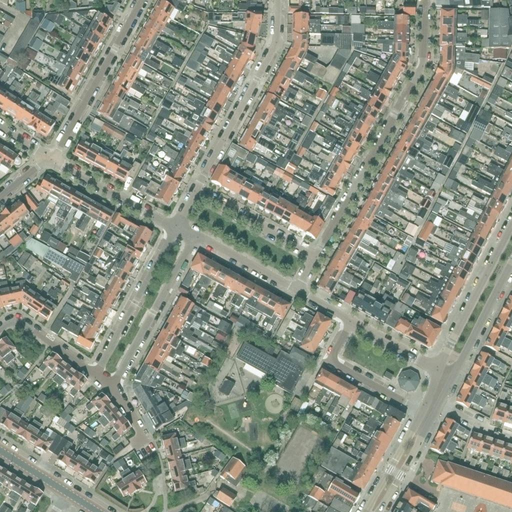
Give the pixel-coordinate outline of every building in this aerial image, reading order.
[(122,3),(117,0),(116,3),(110,14),(115,16),(122,3)] [(187,6),(182,5),(170,0),(167,6),(159,1),(157,6),(156,5),(153,10),(169,19),(174,10),(182,14),(187,6)] [(415,16),(415,6),(406,6),(406,1),(403,1),(403,8),(402,16),(415,16)] [(250,12),(250,6),(250,3),(246,3),(246,6),(239,6),(239,12),(247,13),(249,12),(250,12)] [(394,12),(394,16),(402,16),(403,8),(399,8),(399,12),(394,12)] [(174,34),(176,29),(166,24),(169,19),(153,10),(150,15),(151,16),(149,20),(174,34)] [(456,17),(456,12),(441,11),(441,13),(440,14),(440,16),(441,18),(441,21),(467,22),(467,17),(456,17)] [(507,11),(491,11),(490,11),(488,40),(488,49),(510,50),(511,47),(511,46),(511,18),(511,19),(508,19),(507,11)] [(40,25),(43,20),(44,17),(44,12),(32,12),(32,22),(40,25)] [(2,20),(11,25),(14,21),(5,15),(1,13),(0,14),(0,17),(3,19),(2,20)] [(70,23),(74,14),(57,16),(70,23)] [(110,26),(112,22),(98,14),(93,23),(108,32),(110,27),(110,26)] [(261,24),(261,14),(246,14),(245,19),(232,19),(232,24),(261,24)] [(45,21),(52,25),(55,19),(53,18),(53,16),(47,17),(45,21)] [(308,21),(308,16),(309,16),(293,16),(293,18),(292,19),(292,22),(293,23),(293,26),(320,26),(320,22),(308,21)] [(356,17),(351,17),(351,26),(360,26),(361,17),(356,17)] [(408,28),(409,18),(393,18),(393,24),(378,23),(378,28),(408,28)] [(174,34),(149,20),(147,24),(146,23),(143,28),(159,37),(161,32),(171,38),(174,34)] [(31,21),(27,29),(35,33),(40,25),(32,22),(31,21)] [(48,31),(52,25),(45,21),(41,27),(48,31)] [(478,22),(467,22),(441,21),(441,24),(439,25),(439,28),(441,29),(441,30),(455,30),(456,26),(478,27),(478,22)] [(105,37),(108,32),(93,23),(90,29),(84,26),(82,30),(102,40),(104,36),(105,37)] [(261,24),(232,24),(232,29),(244,29),(243,33),(258,37),(261,24)] [(319,36),(320,31),(320,26),(293,26),(293,29),(292,30),(292,33),(293,34),(293,35),(308,35),(319,36)] [(350,36),(353,36),(363,36),(364,36),(364,26),(360,26),(351,26),(351,28),(350,28),(350,36)] [(170,55),(172,51),(156,42),(159,37),(143,28),(140,33),(141,34),(139,38),(167,53),(170,55)] [(225,37),(226,32),(208,28),(219,33),(225,37)] [(350,36),(350,28),(342,28),(336,30),(336,36),(350,36)] [(408,38),(408,28),(378,28),(378,32),(393,32),(393,37),(408,38)] [(27,29),(24,34),(32,39),(35,33),(27,29)] [(97,50),(100,45),(99,45),(102,40),(82,30),(77,39),(82,42),(97,50)] [(455,35),(455,30),(441,30),(440,31),(439,32),(439,34),(440,35),(440,39),(466,40),(466,35),(455,35)] [(34,39),(38,41),(42,43),(47,36),(39,31),(34,39)] [(234,41),(225,37),(219,33),(217,37),(238,49),(236,53),(249,60),(250,61),(254,53),(234,41)] [(24,34),(21,39),(29,44),(32,39),(24,34)] [(254,50),(257,39),(235,34),(234,41),(254,53),(255,52),(253,51),(254,50)] [(295,45),(308,48),(308,35),(293,35),(293,44),(295,45)] [(205,44),(209,38),(203,36),(200,42),(205,44)] [(336,36),(335,36),(335,47),(334,47),(339,51),(350,51),(350,36),(336,36)] [(408,47),(408,38),(393,37),(393,42),(377,42),(377,46),(383,46),(408,47)] [(167,53),(139,38),(137,42),(136,42),(133,47),(149,55),(156,59),(158,54),(164,57),(167,53)] [(21,39),(18,44),(26,49),(29,44),(21,39)] [(33,50),(38,41),(34,39),(29,48),(33,50)] [(466,44),(466,40),(440,39),(440,42),(439,43),(439,46),(440,47),(440,48),(455,48),(455,44),(466,44)] [(95,55),(97,50),(82,42),(77,51),(91,59),(94,54),(95,55)] [(18,44),(15,49),(23,54),(26,49),(18,44)] [(306,55),(308,48),(295,45),(293,44),(293,45),(291,51),(306,55)] [(393,56),(408,56),(408,47),(383,46),(383,53),(393,55),(393,56)] [(157,72),(159,67),(146,60),(149,55),(133,47),(130,51),(131,52),(129,57),(144,65),(157,72)] [(233,58),(225,53),(226,52),(217,47),(215,52),(220,55),(244,69),(246,66),(247,66),(249,63),(248,61),(249,60),(236,53),(233,58)] [(91,59),(77,51),(72,48),(67,57),(87,68),(90,63),(89,63),(91,59)] [(479,60),(479,56),(464,54),(464,49),(455,48),(440,48),(440,58),(464,58),(479,60)] [(15,49),(11,54),(20,59),(23,54),(15,49)] [(33,62),(37,55),(27,49),(23,57),(33,62)] [(317,61),(306,55),(291,51),(285,61),(299,68),(303,60),(314,66),(315,64),(317,61)] [(350,51),(339,51),(336,55),(346,61),(349,55),(350,51)] [(196,63),(201,55),(194,52),(190,60),(196,63)] [(11,54),(9,60),(17,64),(20,59),(11,54)] [(87,68),(67,57),(61,54),(58,60),(64,63),(62,66),(81,77),(84,73),(87,68)] [(243,71),(244,69),(220,55),(218,59),(229,65),(227,69),(240,77),(241,76),(242,75),(244,72),(243,71)] [(346,61),(336,55),(333,61),(343,67),(346,61)] [(407,65),(408,56),(393,56),(393,58),(389,64),(403,73),(407,66),(407,65)] [(144,65),(129,57),(125,63),(124,62),(122,67),(137,76),(140,70),(150,75),(152,72),(143,67),(144,65)] [(347,65),(351,67),(352,67),(356,59),(352,57),(347,65)] [(25,72),(30,63),(22,58),(17,67),(25,72)] [(81,77),(62,66),(64,63),(58,60),(54,58),(51,64),(60,69),(57,76),(77,87),(80,82),(79,81),(81,77)] [(478,65),(479,60),(464,58),(440,58),(440,67),(454,67),(464,72),(465,63),(478,65)] [(181,70),(184,63),(180,60),(176,67),(181,70)] [(314,82),(306,78),(297,72),(299,68),(285,61),(285,62),(283,62),(282,64),(282,66),(281,69),(304,82),(305,81),(312,85),(314,82)] [(340,73),(343,67),(333,61),(330,67),(330,68),(340,73)] [(401,74),(388,66),(379,61),(377,65),(386,70),(383,74),(396,82),(397,81),(398,81),(400,79),(399,77),(401,74)] [(316,77),(321,68),(315,64),(314,66),(310,74),(316,77)] [(219,71),(214,68),(209,65),(207,69),(211,72),(236,85),(237,82),(238,83),(240,78),(240,77),(227,69),(221,66),(219,71)] [(351,67),(347,65),(342,73),(346,75),(347,75),(351,67)] [(146,92),(148,88),(134,81),(137,76),(122,67),(119,72),(120,73),(118,77),(142,90),(146,92)] [(330,67),(326,70),(327,73),(322,81),(332,87),(340,73),(330,68),(330,67)] [(464,72),(454,67),(440,67),(439,69),(435,75),(449,83),(456,87),(464,72)] [(326,70),(321,68),(316,77),(322,81),(327,73),(326,70)] [(511,76),(511,71),(510,70),(505,68),(501,77),(510,81),(511,76)] [(21,78),(23,73),(16,69),(13,73),(21,78)] [(302,86),(304,82),(281,69),(279,72),(278,72),(276,75),(277,76),(276,77),(290,84),(292,80),(302,86)] [(234,87),(236,85),(211,72),(209,75),(220,81),(218,86),(231,93),(232,92),(233,92),(235,88),(234,87)] [(342,83),(346,75),(342,73),(338,81),(342,83)] [(381,79),(372,74),(370,73),(368,76),(392,90),(394,86),(395,86),(396,84),(396,82),(383,74),(381,79)] [(456,97),(459,93),(447,87),(449,83),(435,75),(433,80),(432,83),(456,97)] [(74,92),(77,87),(57,76),(54,81),(49,78),(47,82),(52,84),(52,85),(71,96),(73,91),(74,92)] [(388,98),(392,92),(390,92),(392,90),(368,76),(366,80),(377,86),(374,91),(388,98)] [(489,91),(491,86),(472,76),(470,82),(489,91)] [(142,90),(118,77),(115,81),(114,80),(111,85),(127,94),(130,89),(143,97),(145,92),(142,90)] [(288,89),(290,84),(276,77),(276,78),(275,78),(273,81),(274,82),(272,85),(295,98),(298,94),(288,89)] [(491,85),(493,82),(484,77),(482,81),(491,85)] [(167,91),(171,83),(164,78),(162,81),(164,82),(161,88),(167,91)] [(495,87),(503,90),(507,82),(500,78),(495,87)] [(185,90),(189,85),(180,79),(176,84),(185,90)] [(210,87),(205,84),(196,79),(194,83),(203,88),(227,101),(228,99),(229,98),(231,95),(231,94),(231,93),(218,86),(212,83),(210,87)] [(338,91),(342,83),(338,81),(333,89),(338,91)] [(354,87),(360,89),(362,83),(356,81),(354,87)] [(0,108),(2,110),(10,96),(14,91),(18,84),(15,82),(7,94),(2,90),(0,92),(0,108)] [(458,98),(456,97),(432,83),(430,86),(429,87),(427,89),(428,91),(427,91),(445,101),(445,102),(448,98),(456,102),(458,98)] [(17,93),(22,86),(18,84),(14,91),(17,93)] [(137,112),(140,107),(125,98),(127,94),(111,85),(109,90),(110,91),(107,95),(129,107),(137,112)] [(295,98),(272,85),(270,88),(269,88),(267,92),(268,92),(267,93),(281,101),(287,104),(289,100),(293,102),(295,98)] [(503,91),(503,90),(495,87),(491,95),(492,95),(498,98),(499,99),(503,91)] [(225,104),(227,101),(203,88),(200,92),(211,98),(209,102),(222,109),(223,108),(224,108),(226,105),(225,104)] [(339,92),(338,91),(333,89),(329,97),(334,100),(339,92)] [(322,102),(326,94),(319,90),(315,98),(322,102)] [(388,98),(374,91),(372,95),(363,90),(361,94),(383,106),(384,103),(385,103),(388,98)] [(451,115),(453,111),(443,105),(445,101),(427,91),(427,92),(425,93),(424,95),(425,97),(423,100),(445,112),(451,115)] [(35,97),(36,95),(32,93),(24,105),(19,102),(10,116),(14,119),(15,118),(20,121),(28,107),(31,103),(35,97)] [(381,109),(383,106),(361,94),(359,97),(368,102),(365,107),(378,114),(379,113),(380,113),(382,111),(381,109)] [(129,107),(107,95),(105,99),(104,99),(101,103),(117,112),(120,107),(126,111),(129,107)] [(166,100),(171,103),(174,98),(169,95),(166,100)] [(292,121),(294,117),(277,107),(280,102),(267,95),(266,96),(264,96),(263,100),(263,101),(262,104),(286,117),(292,121)] [(494,107),(498,98),(492,95),(487,103),(494,107)] [(10,116),(19,102),(10,96),(2,110),(6,113),(6,114),(10,116)] [(66,109),(70,104),(60,97),(58,100),(52,109),(49,113),(46,119),(36,133),(37,133),(37,132),(46,138),(55,124),(50,122),(61,106),(66,109)] [(335,101),(334,100),(329,97),(324,105),(329,108),(331,109),(335,101)] [(316,107),(319,102),(313,98),(309,103),(316,107)] [(480,108),(484,101),(478,98),(474,105),(480,108)] [(173,104),(171,103),(166,100),(161,107),(163,108),(163,109),(169,112),(173,104)] [(222,109),(209,102),(207,106),(196,100),(194,104),(218,117),(219,115),(220,115),(222,112),(222,110),(222,109)] [(442,116),(445,112),(423,100),(421,103),(420,103),(418,105),(419,107),(418,108),(431,115),(433,111),(442,116)] [(194,104),(189,101),(186,105),(196,111),(194,115),(213,126),(214,125),(215,124),(217,121),(217,120),(218,117),(194,104)] [(122,127),(124,123),(121,122),(124,116),(117,112),(101,103),(99,108),(100,109),(97,113),(122,127)] [(464,112),(468,114),(475,118),(480,110),(468,103),(464,112)] [(284,121),(286,117),(262,104),(260,107),(259,107),(257,110),(258,111),(257,112),(270,119),(280,125),(283,120),(284,121)] [(360,104),(358,108),(350,104),(348,108),(374,122),(375,119),(377,118),(378,116),(378,115),(378,114),(365,107),(360,104)] [(325,115),(329,108),(324,105),(320,113),(324,116),(324,115),(325,115)] [(348,108),(344,106),(342,110),(351,115),(349,119),(351,120),(369,130),(369,129),(371,129),(372,127),(372,125),(374,122),(348,108)] [(28,127),(37,113),(28,107),(20,121),(28,126),(27,127),(28,127)] [(312,119),(317,110),(312,107),(307,116),(312,119)] [(172,114),(169,112),(163,109),(159,117),(165,120),(168,121),(172,114)] [(438,122),(430,117),(417,110),(417,111),(415,111),(414,114),(414,115),(413,118),(434,130),(436,126),(438,122)] [(46,119),(49,113),(46,111),(45,111),(42,116),(37,113),(28,127),(36,133),(46,119)] [(487,114),(483,112),(481,111),(477,119),(488,125),(492,116),(487,114)] [(268,124),(270,119),(257,112),(256,113),(255,113),(253,117),(254,118),(252,121),(276,134),(278,130),(268,124)] [(319,123),(324,116),(320,113),(315,121),(319,123)] [(190,119),(187,118),(181,114),(179,118),(186,121),(208,134),(209,134),(213,126),(194,115),(193,115),(190,119)] [(471,127),(475,118),(468,114),(464,123),(471,126),(471,127)] [(145,122),(151,125),(154,117),(149,115),(145,122)] [(160,128),(165,120),(159,117),(154,125),(158,127),(160,128)] [(307,128),(312,120),(306,117),(301,125),(307,128)] [(432,134),(434,130),(413,118),(411,121),(410,121),(408,124),(409,125),(408,126),(426,136),(428,132),(432,134)] [(102,129),(104,125),(95,119),(92,124),(102,129)] [(349,125),(345,122),(338,119),(336,122),(364,138),(366,135),(368,135),(369,133),(369,131),(369,130),(351,120),(349,125)] [(484,133),(488,125),(477,119),(473,127),(475,128),(484,133)] [(207,137),(208,134),(186,121),(183,125),(194,131),(191,135),(205,143),(208,138),(207,137)] [(274,138),(276,134),(252,121),(251,123),(249,124),(248,127),(248,128),(248,129),(261,136),(263,132),(274,138)] [(471,126),(464,123),(462,121),(458,130),(467,135),(471,126)] [(360,147),(361,145),(362,145),(364,143),(363,141),(364,138),(336,122),(334,126),(343,131),(340,135),(347,139),(360,147)] [(309,131),(309,132),(314,134),(318,126),(314,123),(309,131)] [(111,136),(114,130),(105,124),(104,125),(102,129),(101,130),(111,136)] [(155,134),(158,127),(154,125),(149,134),(154,136),(155,134)] [(424,140),(426,136),(408,126),(408,127),(407,126),(404,130),(405,131),(404,134),(430,149),(432,145),(424,140)] [(479,143),(484,133),(475,128),(469,139),(476,142),(479,143)] [(274,154),(275,151),(274,150),(258,141),(261,136),(248,129),(247,130),(246,130),(244,133),(245,135),(243,137),(267,151),(274,154)] [(114,130),(111,136),(121,142),(124,135),(114,130)] [(461,145),(466,137),(452,130),(448,138),(461,145)] [(317,136),(314,134),(309,132),(305,140),(312,144),(317,136)] [(511,136),(504,133),(502,137),(511,141),(511,142),(510,147),(511,147),(511,136)] [(155,137),(154,136),(149,134),(146,139),(152,142),(155,137)] [(205,143),(191,135),(189,140),(178,134),(176,138),(199,150),(201,147),(202,147),(205,143)] [(302,137),(296,134),(295,134),(291,142),(297,146),(302,137)] [(427,153),(430,149),(404,134),(402,137),(401,138),(399,140),(400,141),(399,142),(418,153),(421,149),(427,153)] [(132,145),(135,139),(128,135),(125,141),(132,145)] [(339,143),(335,141),(327,136),(325,140),(354,157),(356,154),(358,153),(359,151),(358,150),(359,148),(341,139),(339,143)] [(84,162),(92,147),(87,144),(90,140),(84,137),(74,155),(73,155),(79,158),(79,159),(84,162)] [(267,151),(243,137),(242,140),(240,141),(238,144),(239,145),(238,146),(251,153),(254,148),(265,154),(267,151)] [(197,154),(199,150),(176,138),(174,141),(185,147),(182,152),(196,159),(199,154),(197,154)] [(474,145),(476,142),(469,139),(465,146),(470,149),(473,144),(474,145)] [(94,166),(102,153),(108,142),(104,140),(98,151),(92,147),(84,162),(89,165),(89,164),(94,166)] [(308,152),(312,144),(305,140),(300,148),(306,151),(308,152)] [(351,165),(354,160),(353,160),(354,157),(325,140),(323,144),(330,148),(328,153),(330,154),(337,157),(351,165)] [(293,154),(297,146),(291,142),(286,151),(288,152),(293,154)] [(416,157),(418,153),(399,142),(399,143),(397,144),(396,146),(396,147),(395,150),(418,164),(420,160),(416,157)] [(167,143),(165,148),(173,152),(176,147),(167,143)] [(457,153),(461,147),(455,144),(451,150),(457,153)] [(229,172),(231,170),(233,164),(237,158),(241,150),(232,145),(211,183),(221,188),(221,187),(229,172)] [(154,157),(159,149),(154,146),(149,155),(154,157)] [(473,151),(470,149),(465,146),(461,155),(469,159),(473,151)] [(0,147),(0,166),(10,151),(5,148),(5,150),(0,147)] [(301,159),(306,151),(300,148),(296,156),(301,159)] [(511,155),(503,150),(497,148),(495,152),(511,160),(511,155)] [(196,159),(182,152),(180,156),(170,150),(168,154),(190,166),(192,163),(193,164),(196,159)] [(244,162),(248,154),(241,150),(237,158),(244,162)] [(425,168),(418,164),(395,150),(393,154),(391,154),(390,156),(391,158),(390,159),(407,168),(412,171),(414,167),(423,172),(425,168)] [(18,158),(14,155),(15,154),(10,151),(0,166),(9,172),(14,164),(16,165),(17,166),(19,165),(20,165),(21,163),(20,162),(19,160),(17,159),(18,158)] [(114,178),(122,164),(125,158),(128,153),(124,151),(120,157),(114,154),(112,158),(104,173),(109,176),(109,175),(114,178)] [(453,160),(457,155),(451,151),(447,156),(453,160)] [(294,155),(293,154),(288,152),(284,160),(285,161),(289,163),(294,155)] [(511,160),(495,152),(493,156),(508,164),(506,168),(511,170),(511,160)] [(104,173),(112,158),(102,153),(94,166),(99,169),(99,170),(104,173)] [(189,170),(190,166),(168,154),(166,158),(170,160),(168,165),(173,168),(187,175),(190,170),(189,170)] [(253,166),(257,158),(250,154),(246,162),(253,166)] [(351,165),(337,157),(330,154),(328,158),(320,154),(318,158),(324,161),(345,173),(346,171),(347,171),(351,165)] [(301,159),(296,156),(294,155),(289,163),(297,168),(298,168),(303,160),(301,159)] [(469,159),(461,155),(456,163),(465,167),(469,159)] [(442,166),(449,170),(454,162),(447,158),(446,159),(443,157),(439,164),(442,166)] [(405,172),(407,168),(390,159),(388,160),(387,162),(387,163),(386,167),(407,179),(411,181),(413,177),(405,172)] [(265,170),(266,168),(265,168),(267,164),(260,160),(258,163),(263,166),(261,170),(264,171),(265,170)] [(285,161),(281,169),(285,171),(289,163),(285,161)] [(343,176),(345,173),(324,161),(319,169),(320,170),(328,174),(340,181),(341,180),(343,180),(344,177),(343,176)] [(293,176),(297,168),(289,163),(285,171),(293,176)] [(465,168),(465,167),(456,163),(452,171),(453,172),(457,174),(461,176),(465,168)] [(133,180),(140,167),(135,164),(132,169),(122,164),(114,178),(119,180),(119,181),(124,184),(124,183),(125,184),(125,183),(128,177),(133,180)] [(268,164),(266,168),(265,170),(273,175),(276,169),(268,164)] [(187,175),(173,168),(168,165),(166,169),(161,167),(159,170),(182,183),(183,179),(185,180),(187,175)] [(504,172),(494,167),(490,165),(488,169),(511,181),(511,170),(506,168),(504,172)] [(449,170),(442,166),(441,166),(439,168),(443,170),(441,174),(446,177),(449,170)] [(405,183),(407,179),(386,167),(384,170),(382,170),(381,172),(382,174),(381,175),(394,182),(400,185),(402,181),(405,183)] [(276,169),(273,175),(282,179),(285,173),(276,169)] [(511,191),(511,190),(511,181),(488,169),(486,173),(494,177),(492,181),(511,191)] [(182,183),(159,170),(158,170),(156,173),(167,180),(165,184),(177,191),(182,183)] [(230,192),(238,177),(232,174),(234,171),(231,170),(229,172),(221,187),(225,189),(225,190),(228,192),(229,191),(230,192)] [(340,181),(328,174),(320,170),(318,174),(312,171),(310,175),(314,177),(336,189),(338,186),(339,186),(341,183),(340,182),(340,181)] [(251,174),(247,171),(246,173),(245,172),(243,175),(244,176),(242,179),(238,177),(230,192),(231,193),(233,195),(234,194),(238,196),(251,174)] [(453,182),(457,174),(453,172),(448,180),(453,182)] [(290,184),(293,178),(285,173),(282,179),(290,184)] [(247,201),(255,187),(259,181),(253,178),(254,175),(251,174),(238,196),(243,199),(243,200),(246,202),(247,201)] [(332,198),(336,192),(335,191),(336,189),(314,177),(310,175),(308,178),(316,183),(314,187),(332,198)] [(412,204),(414,200),(412,199),(397,190),(400,185),(394,182),(381,175),(380,176),(378,176),(376,179),(378,181),(376,184),(405,200),(412,204)] [(434,183),(440,187),(445,179),(438,175),(434,183)] [(52,178),(51,179),(47,177),(42,186),(39,185),(35,190),(43,194),(43,193),(49,197),(57,182),(56,182),(57,181),(52,178)] [(293,178),(290,184),(289,186),(297,191),(300,187),(302,183),(293,178)] [(143,183),(137,179),(136,179),(131,188),(138,192),(143,183)] [(457,184),(453,182),(448,180),(444,188),(453,192),(457,184)] [(490,185),(486,183),(479,180),(477,184),(507,199),(509,196),(510,197),(511,192),(511,191),(492,181),(490,185)] [(265,189),(268,184),(264,181),(260,189),(255,187),(247,201),(248,202),(248,203),(251,204),(252,204),(256,206),(265,189)] [(49,197),(44,205),(38,217),(40,220),(50,203),(56,206),(67,187),(62,184),(61,185),(57,182),(49,197)] [(177,191),(165,184),(162,189),(151,182),(149,186),(172,199),(174,195),(176,194),(177,192),(177,191)] [(503,208),(503,207),(505,206),(506,204),(506,202),(507,199),(477,184),(473,182),(471,186),(491,197),(489,201),(503,208)] [(308,191),(310,188),(302,183),(300,187),(308,191)] [(436,195),(440,187),(434,183),(429,191),(436,195)] [(402,209),(404,205),(402,204),(405,200),(376,184),(375,185),(373,185),(372,188),(373,189),(371,192),(400,208),(402,209)] [(170,201),(172,199),(149,186),(144,194),(167,207),(168,206),(169,207),(172,202),(170,201)] [(436,195),(429,191),(420,186),(419,189),(424,192),(423,195),(426,197),(424,200),(432,204),(436,195)] [(61,220),(76,193),(71,190),(72,189),(67,187),(56,206),(55,207),(61,210),(56,218),(61,220)] [(316,196),(319,192),(310,188),(308,191),(316,196)] [(264,211),(272,196),(267,193),(268,190),(265,189),(256,206),(260,208),(260,210),(263,211),(264,210),(264,211)] [(440,196),(448,200),(451,202),(454,196),(443,190),(440,196)] [(400,208),(371,192),(370,195),(368,195),(366,198),(367,199),(367,200),(386,211),(388,206),(398,212),(400,208)] [(81,194),(80,195),(76,193),(61,220),(64,222),(72,209),(77,212),(86,197),(81,194)] [(273,215),(284,195),(280,193),(277,199),(272,196),(264,211),(265,211),(265,212),(268,214),(269,213),(273,215)] [(304,211),(307,207),(305,206),(311,195),(307,193),(304,198),(290,225),(293,227),(294,228),(296,230),(297,229),(298,229),(306,215),(302,212),(303,210),(304,211)] [(38,217),(44,205),(42,204),(38,207),(29,195),(24,199),(38,217)] [(281,220),(289,205),(285,203),(288,198),(284,195),(273,215),(276,217),(277,219),(279,220),(281,220)] [(315,240),(336,202),(323,195),(320,201),(324,203),(322,207),(315,219),(306,235),(315,240)] [(290,225),(304,198),(300,196),(293,208),(289,205),(281,220),(282,220),(282,222),(285,223),(286,223),(290,225)] [(444,207),(448,200),(440,196),(436,204),(441,207),(447,210),(447,209),(444,207)] [(503,208),(489,201),(487,205),(478,200),(477,200),(469,196),(468,200),(470,201),(499,216),(500,213),(501,213),(504,209),(503,208)] [(95,203),(90,201),(91,200),(86,197),(77,212),(83,215),(75,229),(79,231),(81,228),(84,223),(95,203)] [(393,215),(386,211),(367,200),(365,203),(363,203),(362,206),(363,207),(361,211),(374,218),(375,216),(381,220),(384,215),(390,219),(393,215)] [(432,204),(424,200),(419,207),(427,212),(432,204)] [(497,219),(499,216),(470,201),(466,209),(474,213),(495,224),(495,223),(497,223),(498,220),(497,219)] [(9,209),(20,223),(29,215),(19,203),(11,210),(10,209),(9,209)] [(100,206),(95,203),(84,223),(87,225),(90,220),(96,223),(105,208),(100,205),(100,206)] [(441,207),(436,204),(435,204),(431,213),(436,215),(441,207)] [(315,219),(322,207),(317,205),(310,217),(306,215),(298,229),(299,230),(299,231),(301,232),(303,232),(306,234),(306,235),(315,219)] [(405,205),(403,209),(411,214),(413,210),(405,205)] [(424,218),(427,212),(419,207),(418,206),(414,212),(424,218)] [(114,214),(109,211),(110,210),(105,208),(96,223),(103,226),(97,237),(101,239),(114,214)] [(12,229),(20,223),(9,209),(1,216),(12,229)] [(372,223),(374,218),(361,211),(360,212),(358,212),(357,215),(358,216),(356,219),(370,227),(385,235),(387,232),(381,229),(381,228),(372,223)] [(472,217),(469,216),(461,212),(459,216),(467,220),(490,232),(492,229),(493,230),(495,225),(494,225),(495,224),(474,213),(472,217)] [(152,235),(121,217),(116,215),(111,224),(117,228),(120,222),(130,227),(126,233),(147,244),(152,235)] [(432,226),(436,218),(431,215),(426,223),(432,226)] [(0,231),(4,236),(12,229),(1,216),(0,216),(0,231)] [(419,227),(422,221),(417,218),(414,224),(419,227)] [(367,231),(370,227),(356,219),(355,220),(353,221),(352,223),(353,225),(351,228),(378,243),(382,245),(384,241),(367,231)] [(488,240),(490,236),(489,235),(490,232),(467,220),(465,225),(475,229),(473,233),(474,234),(473,235),(486,241),(487,240),(488,240)] [(426,223),(422,231),(429,235),(434,227),(432,226),(426,223)] [(414,238),(418,229),(409,224),(404,233),(414,238)] [(34,226),(29,233),(33,236),(38,229),(34,226)] [(376,247),(378,243),(351,228),(350,230),(348,230),(346,233),(347,235),(347,236),(360,243),(368,248),(370,243),(376,247)] [(147,244),(126,233),(119,229),(116,233),(132,241),(129,245),(143,253),(144,253),(145,250),(145,248),(147,244)] [(465,237),(455,232),(453,237),(481,251),(483,248),(484,248),(486,244),(485,243),(486,241),(473,235),(473,236),(467,233),(465,237)] [(32,237),(29,233),(22,239),(25,243),(32,237)] [(102,241),(106,243),(107,244),(112,236),(106,233),(102,241)] [(418,239),(425,243),(428,237),(421,233),(418,239)] [(368,248),(360,243),(347,236),(345,239),(343,239),(342,241),(343,243),(342,244),(356,252),(358,247),(375,257),(377,253),(368,248)] [(409,248),(413,240),(407,236),(404,241),(405,241),(403,245),(409,248)] [(480,254),(481,251),(453,237),(451,241),(460,246),(458,250),(463,252),(477,259),(477,258),(478,259),(481,254),(480,254)] [(12,246),(16,250),(24,244),(20,239),(14,245),(12,246)] [(66,258),(64,257),(31,239),(30,240),(22,247),(43,259),(41,262),(50,267),(52,264),(71,275),(68,280),(75,284),(82,272),(86,265),(76,259),(68,255),(66,258)] [(422,249),(425,243),(418,239),(415,245),(422,249)] [(54,249),(56,245),(49,241),(47,245),(54,249)] [(143,253),(129,245),(127,249),(112,241),(110,245),(138,261),(143,253)] [(110,245),(107,244),(106,243),(104,247),(123,257),(121,262),(135,270),(138,265),(137,264),(138,261),(110,245)] [(66,256),(68,251),(66,250),(67,248),(60,244),(56,251),(66,256)] [(353,256),(356,252),(342,244),(341,246),(340,246),(339,248),(339,249),(337,253),(369,271),(374,262),(370,260),(367,265),(362,262),(353,256)] [(7,257),(16,250),(12,246),(10,248),(4,253),(7,257)] [(463,252),(458,250),(453,247),(449,255),(473,267),(474,264),(476,264),(477,261),(477,260),(477,259),(463,252)] [(76,257),(79,252),(70,248),(68,252),(76,257)] [(408,255),(415,259),(418,252),(411,248),(408,255)] [(93,257),(97,259),(99,260),(103,252),(97,249),(93,257)] [(86,265),(86,264),(90,258),(80,252),(76,259),(86,265)] [(28,272),(36,261),(25,253),(17,264),(28,272)] [(367,275),(369,271),(337,253),(335,256),(334,256),(333,259),(333,260),(333,261),(346,269),(348,264),(367,275)] [(396,263),(400,266),(404,257),(397,253),(392,261),(396,263)] [(473,267),(449,255),(445,254),(443,258),(452,262),(450,266),(468,276),(469,275),(471,274),(472,272),(471,270),(473,267)] [(417,260),(415,259),(408,255),(405,261),(414,265),(417,260)] [(199,274),(206,261),(198,256),(182,286),(188,289),(192,282),(190,281),(195,272),(199,274)] [(92,267),(97,259),(93,257),(88,265),(92,267)] [(113,263),(103,258),(101,262),(130,277),(131,274),(132,274),(135,270),(121,262),(116,259),(113,263)] [(211,262),(208,260),(207,261),(206,261),(199,274),(203,277),(198,286),(197,286),(189,299),(194,302),(196,298),(202,288),(214,265),(211,263),(211,262)] [(344,273),(346,269),(333,261),(332,262),(331,262),(329,265),(330,266),(328,269),(360,287),(362,283),(344,273)] [(126,286),(129,281),(128,281),(130,277),(101,262),(99,265),(109,271),(107,275),(126,286)] [(402,267),(400,266),(396,263),(391,272),(397,275),(402,267)] [(92,267),(88,265),(86,264),(86,265),(82,272),(88,275),(92,267)] [(401,272),(409,276),(411,277),(415,269),(406,264),(401,272)] [(219,267),(218,267),(214,265),(202,288),(206,291),(211,281),(215,284),(223,270),(222,269),(222,268),(219,267)] [(378,274),(381,269),(375,265),(371,271),(378,274)] [(468,276),(450,266),(447,265),(445,269),(437,265),(435,269),(441,272),(464,284),(466,281),(468,280),(469,278),(468,276)] [(357,291),(360,287),(328,269),(326,273),(325,273),(323,275),(324,277),(323,278),(337,285),(339,281),(357,291)] [(231,274),(228,273),(228,271),(225,270),(224,270),(223,270),(215,284),(219,286),(212,298),(217,300),(218,298),(231,274)] [(406,282),(409,276),(401,272),(399,278),(406,282)] [(460,292),(461,291),(462,291),(463,288),(463,287),(464,284),(441,272),(439,276),(444,279),(442,283),(446,285),(460,292)] [(104,279),(94,274),(92,278),(121,293),(122,290),(123,291),(126,286),(107,275),(104,279)] [(236,276),(234,276),(231,274),(218,298),(222,300),(228,290),(232,293),(239,279),(238,277),(236,276)] [(396,277),(391,274),(389,279),(396,283),(398,280),(395,278),(396,277)] [(121,293),(92,278),(90,277),(87,282),(95,286),(96,284),(105,290),(103,294),(117,302),(120,297),(119,297),(121,293)] [(331,296),(337,285),(323,278),(320,283),(319,283),(318,285),(318,287),(317,288),(331,296)] [(248,284),(244,282),(244,280),(241,279),(240,280),(239,279),(232,293),(236,295),(231,305),(235,307),(248,284)] [(408,285),(398,280),(396,283),(396,285),(405,290),(408,285)] [(21,304),(24,287),(25,281),(15,284),(16,288),(8,290),(12,306),(21,304)] [(368,316),(372,308),(375,302),(371,300),(380,284),(376,281),(372,288),(361,308),(359,311),(368,316)] [(446,285),(442,283),(439,281),(437,285),(430,282),(428,286),(456,300),(458,297),(458,298),(461,293),(460,293),(460,292),(446,285)] [(0,284),(0,301),(3,308),(12,306),(8,290),(7,283),(0,284)] [(359,311),(361,308),(372,288),(364,283),(351,307),(359,311)] [(252,285),(251,286),(248,284),(235,307),(239,309),(244,300),(248,302),(256,288),(255,288),(255,286),(252,285)] [(454,307),(455,305),(454,304),(456,300),(428,286),(426,290),(433,294),(431,298),(452,309),(453,307),(454,307)] [(30,310),(39,297),(24,287),(21,304),(30,310)] [(186,297),(189,292),(181,287),(178,293),(186,297)] [(264,293),(261,291),(261,290),(258,288),(257,289),(256,288),(248,302),(246,306),(250,308),(247,314),(251,316),(264,293)] [(101,298),(86,290),(83,289),(81,293),(84,294),(110,308),(112,309),(113,306),(114,307),(117,302),(103,294),(101,298)] [(376,320),(389,297),(392,292),(388,289),(379,305),(375,302),(372,308),(368,316),(376,320)] [(47,322),(56,308),(52,305),(59,294),(55,291),(54,292),(51,297),(38,316),(47,322)] [(269,294),(268,295),(264,293),(251,316),(255,318),(261,309),(265,311),(273,297),(272,297),(272,296),(269,294)] [(349,306),(354,296),(349,293),(344,303),(349,306)] [(112,309),(110,308),(84,294),(81,298),(96,306),(94,310),(108,318),(111,313),(110,313),(112,309)] [(30,310),(38,316),(51,297),(47,295),(43,300),(39,297),(30,310)] [(406,305),(410,297),(405,295),(400,302),(406,305)] [(429,302),(426,301),(417,296),(415,300),(422,304),(448,317),(449,314),(451,313),(452,311),(451,310),(452,309),(431,298),(429,302)] [(73,307),(77,301),(71,297),(67,304),(73,307)] [(281,302),(278,300),(277,299),(275,297),(273,298),(273,297),(265,311),(269,314),(262,328),(266,330),(268,325),(281,302)] [(387,309),(388,308),(393,299),(389,297),(376,320),(384,325),(385,325),(392,312),(387,309)] [(198,308),(195,307),(181,299),(180,300),(177,304),(178,304),(176,308),(177,308),(206,324),(208,320),(198,315),(200,310),(198,308)] [(211,311),(214,305),(209,302),(206,308),(211,311)] [(286,303),(284,304),(281,302),(268,325),(272,327),(277,318),(282,320),(290,307),(288,306),(288,305),(286,303)] [(443,325),(444,324),(445,323),(447,321),(446,319),(448,317),(422,304),(420,308),(427,311),(425,316),(443,325)] [(219,315),(222,311),(223,309),(214,305),(211,311),(219,316),(219,315)] [(92,315),(81,308),(77,306),(75,310),(80,313),(103,326),(104,322),(105,323),(108,318),(94,310),(92,315)] [(511,311),(505,307),(500,317),(511,323),(511,311)] [(206,324),(177,308),(176,308),(174,311),(173,312),(172,314),(172,315),(172,316),(191,327),(194,323),(204,328),(206,324)] [(438,337),(440,333),(439,332),(440,331),(442,327),(407,308),(402,317),(413,323),(412,324),(418,326),(416,331),(435,341),(437,337),(438,337)] [(285,319),(290,322),(295,314),(290,311),(285,319)] [(61,323),(66,316),(61,313),(56,321),(61,323)] [(80,313),(78,317),(82,319),(80,324),(99,334),(102,330),(101,329),(103,326),(80,313)] [(317,315),(315,320),(305,314),(303,318),(326,331),(328,328),(329,328),(330,326),(330,324),(331,323),(317,315)] [(197,341),(199,337),(189,331),(191,327),(172,316),(171,317),(170,317),(169,320),(169,321),(167,324),(197,341)] [(236,325),(238,320),(232,316),(229,322),(236,325)] [(402,317),(395,330),(405,336),(420,345),(428,349),(431,349),(431,348),(432,348),(435,342),(434,342),(435,341),(416,331),(418,326),(412,324),(413,323),(402,317)] [(511,323),(500,317),(495,327),(507,333),(510,328),(511,328),(511,323)] [(324,335),(326,331),(303,318),(301,322),(310,328),(308,332),(321,339),(322,339),(323,339),(325,335),(324,335)] [(286,330),(290,322),(285,319),(281,327),(286,330)] [(238,320),(236,325),(235,326),(243,331),(247,325),(238,320)] [(66,326),(61,323),(56,321),(50,332),(57,336),(61,329),(79,339),(76,343),(90,351),(95,342),(94,342),(66,326)] [(68,323),(66,326),(94,342),(96,339),(99,334),(80,324),(77,328),(68,323)] [(195,344),(197,341),(167,324),(165,328),(164,328),(163,331),(163,332),(162,333),(177,340),(179,336),(195,344)] [(228,335),(233,327),(227,324),(222,332),(228,335)] [(252,335),(254,331),(246,327),(244,331),(252,335)] [(282,338),(286,330),(281,327),(276,335),(282,338)] [(511,348),(511,342),(504,339),(507,333),(495,327),(490,337),(509,347),(511,348)] [(308,332),(301,328),(299,332),(296,330),(294,334),(317,347),(318,344),(320,345),(322,341),(321,340),(321,339),(308,332)] [(261,338),(264,333),(257,330),(254,335),(261,338)] [(215,340),(223,344),(227,336),(220,332),(215,340)] [(187,357),(190,353),(180,348),(183,344),(177,340),(162,333),(162,334),(161,334),(159,336),(160,338),(158,341),(187,357)] [(315,350),(317,347),(294,334),(292,338),(301,344),(299,348),(312,356),(313,354),(314,354),(316,352),(315,350)] [(511,348),(509,347),(490,337),(485,347),(497,353),(500,347),(511,353),(511,348)] [(10,354),(15,350),(6,339),(0,343),(0,349),(11,363),(14,360),(10,354)] [(220,350),(223,344),(215,340),(212,346),(220,350)] [(185,361),(187,357),(158,341),(156,344),(155,345),(153,347),(154,348),(153,349),(168,357),(175,361),(177,357),(185,361)] [(245,345),(245,344),(236,359),(237,360),(237,359),(277,381),(274,385),(291,395),(307,366),(281,352),(276,362),(245,345)] [(7,366),(11,363),(0,349),(0,361),(2,360),(7,366)] [(172,359),(168,357),(153,349),(153,350),(151,351),(150,353),(151,354),(149,358),(178,374),(180,370),(169,364),(172,359)] [(310,359),(297,352),(293,349),(290,356),(307,365),(310,359)] [(52,371),(61,361),(52,354),(43,365),(39,371),(42,373),(47,367),(52,371)] [(506,366),(500,364),(481,354),(476,364),(488,370),(491,364),(503,371),(506,366)] [(176,378),(178,374),(149,358),(147,361),(145,361),(144,364),(145,365),(144,366),(158,374),(161,369),(171,375),(176,378)] [(212,362),(204,358),(200,364),(209,369),(212,362)] [(56,384),(69,368),(61,361),(52,371),(57,376),(52,382),(56,384)] [(495,386),(497,382),(485,376),(488,370),(476,364),(471,373),(490,384),(495,386)] [(160,387),(162,383),(165,378),(158,374),(144,366),(139,376),(157,386),(160,387)] [(19,373),(24,377),(27,372),(22,368),(19,373)] [(69,385),(78,375),(69,368),(56,384),(59,387),(64,381),(69,385)] [(205,377),(207,372),(202,369),(199,374),(205,377)] [(327,375),(328,374),(323,372),(323,373),(322,372),(307,398),(316,403),(330,377),(327,375)] [(390,382),(393,376),(386,373),(383,378),(390,382)] [(418,383),(416,377),(410,373),(403,375),(400,381),(401,388),(407,391),(414,389),(418,383)] [(495,386),(490,384),(471,373),(466,383),(478,390),(481,384),(493,390),(495,386)] [(74,398),(87,382),(78,375),(69,385),(74,390),(70,395),(74,398)] [(157,386),(139,376),(135,382),(132,386),(132,391),(135,395),(136,396),(149,388),(155,389),(157,386)] [(330,377),(316,403),(315,404),(319,407),(324,397),(328,400),(338,381),(337,381),(338,380),(334,377),(333,378),(330,377)] [(225,380),(218,392),(226,396),(232,384),(225,380)] [(24,390),(28,385),(24,382),(20,387),(24,390)] [(332,416),(332,414),(348,386),(340,382),(333,395),(337,397),(328,414),(332,416)] [(485,406),(487,401),(475,395),(478,390),(466,383),(461,393),(480,403),(485,406)] [(3,389),(8,394),(11,390),(7,386),(3,389)] [(351,388),(348,386),(332,414),(337,417),(340,412),(339,411),(340,409),(344,411),(348,414),(349,414),(351,410),(347,408),(356,391),(355,391),(356,389),(351,387),(351,388)] [(157,394),(153,396),(149,390),(137,397),(142,406),(158,396),(157,394)] [(206,390),(198,404),(209,401),(206,390)] [(353,407),(356,401),(360,393),(356,391),(347,408),(351,410),(353,407)] [(404,418),(403,416),(361,392),(360,393),(356,401),(360,404),(373,411),(400,426),(404,418)] [(191,403),(195,396),(190,393),(186,400),(191,403)] [(485,406),(480,403),(461,393),(456,403),(468,409),(471,403),(483,410),(485,406)] [(0,425),(8,430),(25,403),(29,398),(25,395),(21,400),(21,401),(12,416),(6,413),(0,409),(0,425)] [(42,403),(45,398),(41,395),(37,400),(42,403)] [(99,412),(110,403),(101,395),(85,409),(88,412),(94,407),(99,412)] [(147,414),(159,407),(163,404),(158,396),(142,406),(147,414)] [(29,406),(33,401),(29,398),(25,403),(8,430),(17,436),(25,425),(19,421),(29,406)] [(303,404),(295,399),(289,409),(298,414),(303,404)] [(100,425),(117,411),(110,403),(99,412),(103,417),(97,422),(100,425)] [(176,408),(173,404),(165,408),(163,404),(159,407),(147,414),(152,422),(168,413),(176,408)] [(509,409),(498,405),(493,420),(504,424),(509,409)] [(46,411),(43,416),(47,419),(51,414),(46,411)] [(113,429),(124,420),(117,411),(100,425),(103,429),(109,424),(113,429)] [(300,411),(298,415),(307,419),(308,417),(309,415),(308,415),(304,413),(300,411)] [(344,411),(340,418),(344,421),(348,414),(344,411)] [(395,433),(400,426),(373,411),(369,418),(370,419),(395,433)] [(64,421),(68,416),(64,413),(60,418),(64,421)] [(165,417),(169,415),(168,413),(152,422),(157,431),(169,424),(165,417)] [(309,415),(308,417),(307,419),(306,421),(316,426),(317,424),(315,423),(318,417),(310,413),(309,415)] [(68,416),(64,421),(67,423),(68,424),(72,419),(68,416)] [(345,425),(350,428),(354,421),(349,418),(345,425)] [(391,441),(395,433),(370,419),(366,427),(391,441)] [(114,443),(131,429),(124,420),(113,429),(117,434),(111,439),(114,443)] [(468,437),(470,433),(446,420),(441,430),(453,436),(456,431),(468,437)] [(27,442),(38,424),(34,421),(30,428),(25,425),(17,436),(27,442)] [(338,425),(332,422),(328,428),(334,431),(338,425)] [(38,433),(42,426),(38,424),(27,442),(36,448),(43,436),(38,433)] [(351,429),(350,428),(345,425),(341,431),(348,435),(351,429)] [(71,426),(67,431),(72,435),(75,429),(71,426)] [(391,441),(366,427),(365,427),(362,431),(368,435),(367,438),(386,449),(391,441)] [(450,442),(453,436),(441,430),(436,439),(455,450),(457,446),(450,442)] [(91,431),(87,436),(93,440),(97,435),(91,431)] [(63,439),(57,436),(53,433),(49,440),(43,436),(36,448),(46,454),(47,451),(53,455),(63,439)] [(342,444),(347,437),(340,433),(336,441),(342,444)] [(484,438),(476,435),(473,434),(468,449),(479,453),(484,438)] [(184,440),(176,441),(175,435),(161,438),(164,449),(185,444),(184,440)] [(386,449),(367,438),(362,435),(360,439),(367,443),(364,447),(382,457),(386,449)] [(495,442),(485,438),(484,438),(479,453),(490,457),(495,442)] [(68,452),(72,445),(63,439),(53,455),(58,458),(56,461),(66,467),(73,455),(68,452)] [(453,454),(455,450),(436,439),(430,449),(442,456),(446,450),(453,454)] [(103,440),(99,445),(104,448),(108,443),(103,440)] [(342,444),(336,441),(331,448),(338,452),(342,444)] [(505,445),(496,442),(495,442),(490,457),(500,460),(505,445)] [(382,457),(364,447),(358,443),(353,451),(378,464),(382,457)] [(179,450),(186,448),(185,444),(164,449),(167,460),(180,457),(179,450)] [(511,462),(511,447),(507,446),(505,445),(500,460),(511,464),(511,462)] [(116,457),(124,450),(120,446),(112,453),(116,457)] [(136,447),(126,453),(129,459),(139,453),(136,447)] [(373,472),(360,465),(338,452),(331,448),(326,457),(368,481),(373,472)] [(378,464),(353,451),(351,455),(363,461),(360,465),(373,472),(378,464)] [(75,473),(87,455),(83,452),(79,459),(73,455),(66,467),(75,473)] [(87,464),(91,457),(87,455),(75,473),(85,479),(92,467),(87,464)] [(189,461),(182,463),(180,457),(167,460),(170,471),(190,465),(189,461)] [(363,491),(368,481),(326,457),(321,467),(345,481),(363,491)] [(117,462),(120,467),(125,465),(121,459),(117,462)] [(220,477),(233,486),(246,468),(233,459),(220,477)] [(511,511),(511,487),(443,464),(438,463),(432,482),(511,508),(511,511)] [(94,485),(106,466),(102,464),(98,470),(92,467),(85,479),(94,485)] [(184,472),(192,470),(190,465),(170,471),(172,481),(186,478),(184,472)] [(324,474),(325,472),(318,468),(310,482),(353,508),(360,496),(342,486),(343,484),(330,476),(329,477),(324,474)] [(139,472),(131,476),(127,470),(123,472),(136,493),(142,489),(141,487),(146,484),(139,472)] [(7,489),(15,477),(5,471),(0,479),(0,488),(2,486),(7,489)] [(130,497),(136,493),(123,472),(119,475),(123,481),(116,486),(123,498),(128,495),(130,497)] [(13,501),(24,483),(15,477),(7,489),(12,493),(9,499),(13,501)] [(187,484),(186,478),(172,481),(175,492),(190,488),(194,497),(204,494),(203,489),(198,490),(197,489),(195,482),(187,484)] [(332,511),(350,511),(353,508),(310,482),(303,494),(311,499),(322,506),(332,511)] [(26,501),(33,489),(24,483),(13,501),(16,503),(20,497),(26,501)] [(30,511),(32,511),(43,495),(33,489),(26,501),(31,504),(28,510),(30,511)] [(230,508),(236,498),(223,489),(220,495),(216,493),(213,497),(230,508)] [(436,506),(435,506),(408,489),(405,495),(417,502),(433,511),(436,506)] [(412,510),(417,502),(405,495),(400,503),(412,510)] [(210,498),(206,504),(208,505),(209,506),(211,507),(215,501),(214,501),(210,499),(210,498)] [(332,511),(322,506),(311,499),(307,506),(313,510),(311,511),(332,511)] [(414,511),(412,510),(400,503),(395,511),(394,511),(414,511)]
